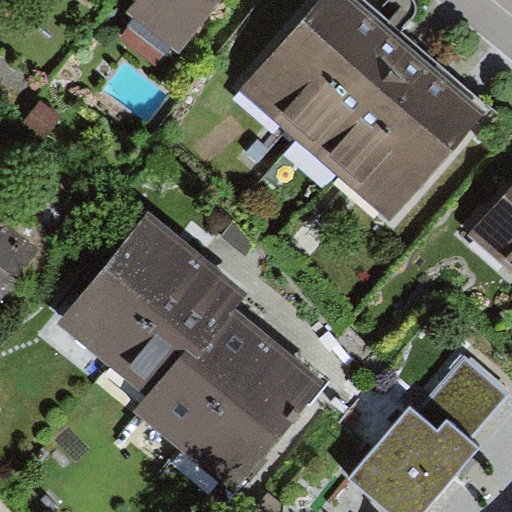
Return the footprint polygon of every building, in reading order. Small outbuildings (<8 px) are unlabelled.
[(141,0),(132,12),(175,46),(212,0),(141,0)] [(325,0),(247,92),(395,216),(483,112),(447,82),(362,10),(349,0),(325,0)] [(511,185),(468,235),(511,274),(511,185)] [(229,306),(247,283),(217,260),(185,235),(157,213),(68,327),(157,397),(229,306)] [(144,415),(236,487),(321,378),(288,352),(251,323),(229,306),(157,397),(144,415)] [(349,482),(382,511),(426,511),(471,462),(483,449),(474,441),(511,399),(511,393),(466,352),(349,482)]
